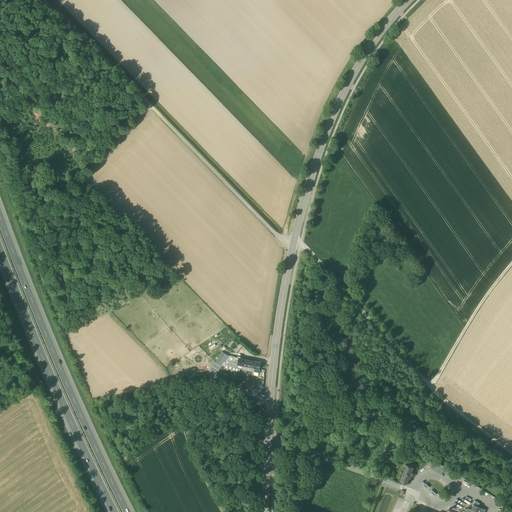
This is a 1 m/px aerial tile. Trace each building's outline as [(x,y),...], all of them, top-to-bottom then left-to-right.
[(242,347),(237,342),(232,349),(237,353),(242,347)] [(223,364),(229,356),(222,352),(209,371),(216,376),(223,364)] [(223,364),(225,365),(226,363),(227,363),(228,361),(232,362),(234,357),(229,356),(223,364)] [(255,361),(240,358),(238,365),(243,366),(247,367),(260,369),(261,363),(255,361)] [(227,364),(227,363),(226,363),(225,365),(224,370),(239,374),(241,368),(235,367),(236,364),(235,364),(234,366),(234,367),(227,364)] [(259,373),(260,369),(247,367),(243,366),(238,365),(236,364),(235,367),(241,368),(243,369),(243,368),(247,369),(246,371),(254,372),(259,373)] [(217,381),(237,390),(239,385),(220,377),(217,381)] [(449,476),(453,478),(456,473),(431,458),(426,465),(438,472),(439,470),(449,476)] [(400,482),(407,485),(408,481),(410,481),(411,477),(413,478),(415,474),(413,473),(413,472),(412,471),(413,468),(406,465),(400,482)]
